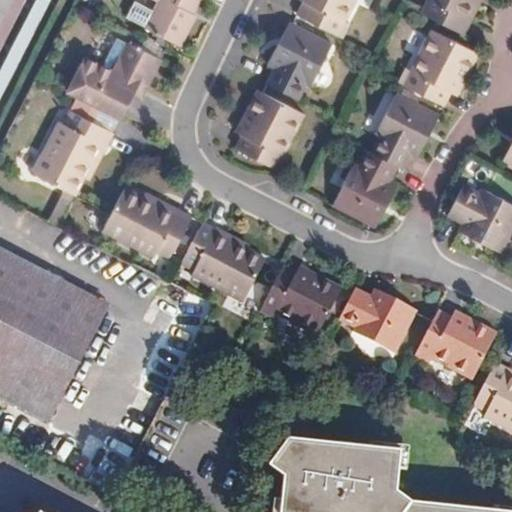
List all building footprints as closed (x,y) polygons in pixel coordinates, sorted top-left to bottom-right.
[(0,0),(0,28),(14,0),(0,0)] [(129,14),(147,24),(155,9),(136,0),(129,14)] [(159,0),(155,9),(147,24),(182,41),(196,14),(187,10),(192,0),(159,0)] [(196,14),(202,0),(192,0),(187,10),(196,14)] [(306,0),(298,16),(345,39),(353,23),(349,22),(360,0),(306,0)] [(426,0),(430,2),(423,13),(468,37),(474,24),(469,21),(480,0),(426,0)] [(275,68),(268,83),(301,100),(309,86),(312,88),(336,45),(292,22),(269,65),(275,68)] [(409,68),(401,83),(447,107),(459,84),(467,87),(483,57),(435,32),(434,30),(413,70),(409,68)] [(149,86),(163,57),(130,40),(115,69),(88,55),(71,89),(74,90),(82,95),(122,115),(124,116),(137,91),(141,82),(149,86)] [(144,95),(149,86),(141,82),(137,91),(144,95)] [(250,122),(237,147),(283,172),(291,158),(286,155),(307,115),(259,90),(244,119),(250,122)] [(419,159),(441,116),(399,94),(377,137),(380,139),(372,153),(401,168),(405,170),(413,156),(419,159)] [(114,130),(122,115),(82,95),(68,123),(63,120),(36,172),(81,195),(96,166),(86,161),(97,140),(107,144),(111,147),(118,133),(114,130)] [(96,166),(107,144),(97,140),(86,161),(96,166)] [(358,163),(335,206),(376,228),(378,229),(401,185),(394,181),(401,168),(372,153),(368,151),(361,164),(358,163)] [(467,184),(450,216),(465,224),(460,232),(504,255),(511,241),(511,204),(484,188),(481,192),(467,184)] [(131,185),(107,230),(159,258),(163,252),(175,258),(198,215),(184,207),(181,212),(177,221),(155,209),(159,200),(131,185)] [(177,221),(181,212),(159,200),(155,209),(177,221)] [(208,220),(186,264),(199,271),(196,276),(250,303),(272,258),(242,243),(238,251),(217,241),(221,233),(224,228),(208,220)] [(242,243),(221,233),(217,241),(238,251),(242,243)] [(116,304),(0,244),(0,397),(53,425),(116,304)] [(291,263),(267,310),(282,318),(284,314),(284,313),(323,335),(350,288),(317,269),(314,276),(291,263)] [(171,332),(193,291),(171,280),(150,321),(171,332)] [(361,286),(345,320),(360,328),(358,332),(400,354),(422,311),(423,309),(380,287),(376,294),(361,286)] [(0,433),(118,494),(216,303),(193,291),(171,332),(111,450),(91,439),(89,443),(53,425),(0,397),(0,433)] [(470,323),(444,310),(420,356),(435,364),(437,360),(477,381),(503,334),(473,318),(470,323)] [(511,368),(500,362),(476,406),(491,414),(489,418),(511,430),(511,383),(509,382),(511,377),(511,368)] [(397,494),(401,452),(289,440),(268,466),(284,477),(280,511),(494,511),(414,503),(397,494)]
